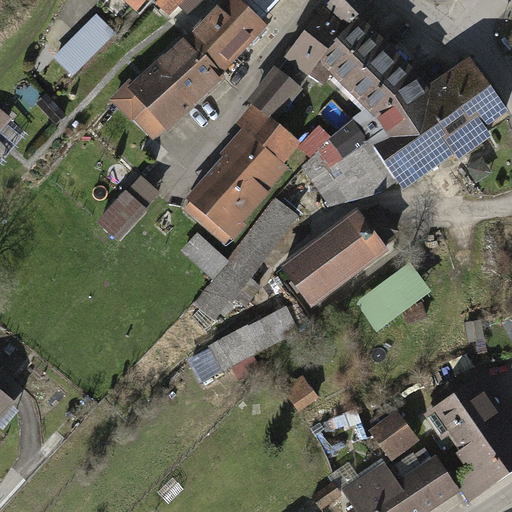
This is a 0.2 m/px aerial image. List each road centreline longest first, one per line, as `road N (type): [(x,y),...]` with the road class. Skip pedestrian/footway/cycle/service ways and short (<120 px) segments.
road 1 (residential): [(184,184),(317,0)]
road 2 (residential): [(388,205),(479,209),(511,201)]
